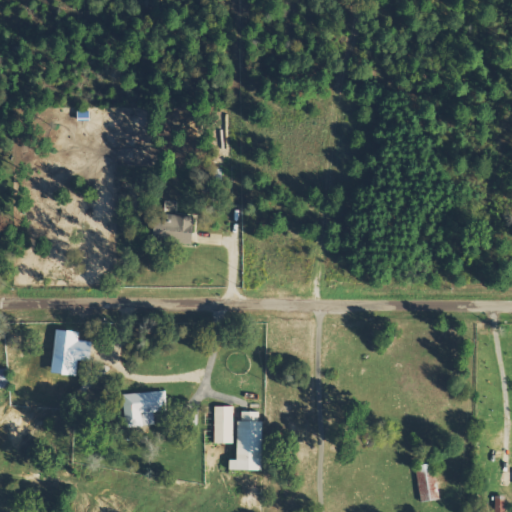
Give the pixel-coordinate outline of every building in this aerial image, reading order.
[(148,238),(189,244),(192,218),(160,213),(158,223),(151,222),(148,238)] [(77,332),(52,329),(48,373),(73,376),(75,360),(86,361),(88,342),(76,341),(77,332)] [(119,394),(121,428),(140,427),(139,415),(147,415),(147,412),(164,411),(163,391),(119,394)] [(213,406),(212,443),(231,443),(231,406),(213,406)] [(225,470),(256,470),(258,412),(239,411),(239,421),(233,421),(233,460),(225,460),(225,470)]
